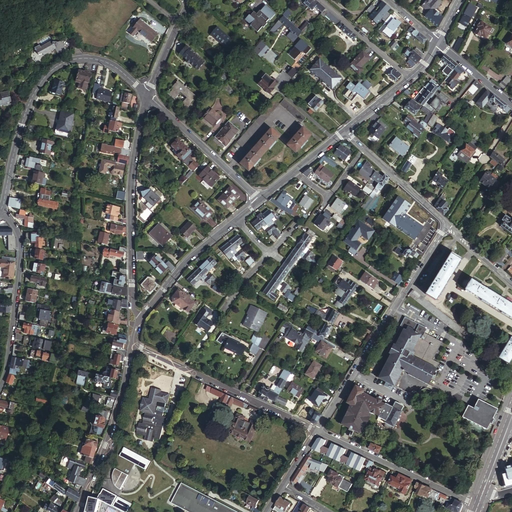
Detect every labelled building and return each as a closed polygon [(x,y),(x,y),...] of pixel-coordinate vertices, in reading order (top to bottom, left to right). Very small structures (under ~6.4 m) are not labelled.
[(316,0),(313,0),(309,6),(313,10),(316,7),(319,3),(316,0)] [(443,1),(441,0),(427,0),(423,5),(430,11),(426,16),(433,21),(440,13),(436,10),(435,8),(436,7),(438,8),(443,1)] [(323,12),(326,9),(319,3),(316,7),(323,12)] [(477,7),(470,3),(462,18),(459,22),(466,26),(469,22),(477,7)] [(395,11),(386,4),(382,9),(388,13),(391,16),(392,15),(395,11)] [(258,33),(275,14),(265,5),(256,14),(253,11),(244,21),(258,33)] [(329,16),(339,25),(342,22),(331,13),(329,16)] [(286,16),(284,15),(280,20),(292,30),(290,32),(297,38),(303,31),(301,29),(294,23),(286,16)] [(392,15),(391,16),(386,21),(389,24),(388,26),(388,25),(383,30),(391,36),(395,31),(394,30),(401,22),(392,15)] [(494,29),(492,27),(488,24),(478,18),(471,28),(475,31),(474,32),(479,36),(480,35),(485,38),(490,32),(492,33),(494,29)] [(140,19),(129,32),(133,35),(138,30),(151,41),(158,33),(140,19)] [(301,29),(303,31),(304,33),(312,25),(308,21),(301,29)] [(353,40),(357,36),(342,22),(339,25),(338,27),(353,40)] [(234,37),(218,24),(212,32),(227,45),(234,37)] [(426,41),(427,40),(411,27),(409,29),(407,31),(423,45),(426,41)] [(41,47),(40,45),(35,48),(39,55),(43,55),(44,56),(56,49),(59,54),(65,50),(61,41),(58,42),(53,42),(52,40),(41,47)] [(187,46),(180,54),(194,66),(201,58),(187,46)] [(412,59),(417,64),(418,63),(420,60),(422,58),(418,53),(415,52),(410,47),(405,54),(412,59)] [(301,69),(305,65),(289,50),(284,55),(301,69)] [(371,56),(365,50),(356,60),(357,61),(353,66),(360,72),(365,67),(363,65),(371,56)] [(454,70),(457,65),(445,55),(443,57),(441,60),(454,70)] [(343,77),(320,57),(310,69),(333,89),(343,77)] [(205,62),(201,58),(194,66),(198,70),(205,62)] [(402,75),(393,67),(392,68),(393,70),(389,75),(396,81),(402,75)] [(92,73),(80,70),(76,82),(81,83),(82,84),(82,81),(88,82),(89,83),(92,73)] [(460,75),(455,72),(446,82),(451,86),(450,88),(453,90),(459,83),(456,80),(460,75)] [(265,80),(264,79),(259,84),(270,93),(274,88),(273,87),(278,81),(274,77),(273,79),(270,76),(269,77),(265,80)] [(501,84),(505,87),(510,80),(506,77),(501,84)] [(64,82),(55,79),(52,91),(61,94),(64,82)] [(367,79),(362,84),(368,89),(372,84),(367,79)] [(86,89),(88,82),(82,81),(82,84),(81,83),(81,85),(79,84),(78,88),(82,89),(82,88),(86,89)] [(197,96),(179,81),(173,88),(175,90),(170,96),(176,101),(182,94),(188,99),(183,105),(189,110),(196,100),(194,99),(197,96)] [(366,98),(371,92),(368,89),(362,84),(362,83),(360,82),(357,85),(352,81),(347,86),(349,88),(345,93),(353,100),(359,92),(366,98)] [(476,81),(467,90),(473,95),(481,86),(476,81)] [(418,103),(422,107),(423,106),(426,103),(427,102),(433,94),(438,88),(435,85),(434,84),(418,103)] [(99,89),(97,99),(109,102),(111,92),(99,89)] [(13,100),(6,92),(2,93),(2,94),(0,94),(0,108),(2,106),(4,105),(5,107),(9,105),(9,104),(13,102),(13,100)] [(123,106),(129,107),(132,95),(122,93),(120,102),(122,102),(122,106),(123,106)] [(436,97),(433,94),(427,102),(430,104),(436,97)] [(316,96),(315,97),(313,95),(307,102),(309,104),(316,111),(323,102),(316,96)] [(506,114),(511,109),(494,95),(490,100),(495,104),(493,106),(497,109),(498,107),(506,114)] [(306,116),(285,97),(280,103),(301,121),(306,116)] [(279,104),(274,99),(262,112),(237,141),(242,145),(279,104)] [(412,99),(409,102),(419,111),(421,107),(412,99)] [(419,111),(409,102),(405,107),(415,115),(419,111)] [(206,111),(217,120),(224,112),(213,103),(206,111)] [(423,106),(434,114),(436,110),(426,103),(423,106),(422,107),(423,106)] [(112,117),(111,120),(117,122),(120,108),(119,107),(113,106),(111,106),(110,109),(112,110),(112,112),(111,112),(110,113),(109,115),(110,117),(112,117)] [(70,112),(63,110),(62,117),(61,116),(58,130),(67,133),(70,119),(69,118),(69,116),(70,112)] [(424,123),(427,125),(433,116),(430,113),(424,123)] [(430,127),(437,116),(434,114),(433,116),(427,125),(430,127)] [(117,122),(111,120),(109,130),(118,133),(119,127),(117,127),(118,122),(117,122)] [(378,139),(388,127),(379,120),(369,132),(378,139)] [(238,130),(228,121),(215,137),(223,143),(227,138),(229,140),(238,130)] [(431,131),(448,142),(451,136),(453,133),(453,131),(448,128),(447,129),(447,130),(442,127),(437,123),(431,131)] [(310,134),(302,126),(286,144),(295,151),(310,134)] [(280,134),(271,127),(241,162),(249,170),(280,134)] [(195,150),(192,147),(190,149),(177,137),(175,140),(175,141),(171,145),(178,152),(177,153),(182,158),(185,160),(195,150)] [(471,137),(468,141),(469,141),(476,147),(479,143),(471,137)] [(401,156),(408,149),(396,138),(389,145),(390,146),(391,145),(396,150),(395,151),(401,156)] [(43,140),(42,146),(41,152),(50,154),(52,145),(54,146),(55,141),(47,139),(44,139),(43,140)] [(116,148),(124,150),(126,142),(118,140),(116,148)] [(474,150),(476,147),(469,141),(466,144),(474,150)] [(474,150),(466,144),(465,143),(460,151),(469,157),(474,150)] [(114,147),(109,146),(109,147),(116,149),(116,152),(115,153),(115,154),(129,158),(130,151),(124,150),(116,148),(114,147)] [(346,149),(341,146),(336,153),(344,159),(346,160),(350,155),(352,153),(352,152),(346,147),(346,149)] [(493,151),(489,157),(499,164),(502,166),(503,166),(505,164),(502,162),(504,159),(493,151)] [(43,159),(29,157),(27,168),(32,170),(33,164),(36,164),(37,161),(42,163),(43,159)] [(329,162),(336,167),(337,165),(338,163),(332,159),(331,160),(329,162)] [(123,176),(125,165),(103,160),(99,172),(106,174),(108,168),(112,168),(112,172),(113,175),(116,176),(117,174),(123,176)] [(200,165),(194,160),(189,166),(195,171),(200,165)] [(405,173),(411,163),(406,160),(401,170),(405,173)] [(367,161),(359,171),(362,173),(362,174),(369,180),(376,171),(371,167),(373,165),(367,161)] [(323,169),(320,166),(316,172),(329,182),(335,173),(326,166),(323,169)] [(219,178),(207,167),(199,175),(212,186),(219,178)] [(480,181),(485,184),(491,175),(490,175),(491,174),(490,173),(491,172),(488,170),(486,172),(486,171),(480,181)] [(41,185),(43,173),(38,172),(33,171),(31,183),(41,185)] [(436,171),(430,179),(437,183),(438,182),(439,183),(439,185),(438,186),(442,188),(447,180),(440,175),(441,174),(436,171)] [(485,184),(490,188),(497,176),(498,176),(494,173),(492,172),(491,174),(490,175),(491,175),(485,184)] [(371,194),(369,196),(372,198),(376,193),(378,194),(390,177),(386,173),(378,183),(375,188),(373,191),(371,194)] [(358,185),(351,179),(345,186),(354,193),(358,188),(356,187),(358,185)] [(373,179),(369,184),(375,188),(378,183),(373,179)] [(236,194),(238,192),(231,186),(219,199),(228,207),(238,197),(236,194)] [(372,190),(366,186),(364,189),(370,194),(372,190)] [(41,188),(40,194),(39,197),(39,199),(37,205),(52,208),(52,210),(54,211),(54,209),(56,209),(58,203),(48,201),(50,192),(45,191),(45,188),(41,188)] [(152,190),(151,191),(150,193),(147,190),(147,189),(141,191),(143,196),(142,197),(142,199),(141,200),(151,210),(161,199),(152,190)] [(124,201),(126,193),(118,191),(116,199),(124,201)] [(283,191),(276,201),(276,202),(283,207),(283,206),(289,198),(285,195),(286,193),(283,191)] [(399,199),(410,208),(397,224),(401,228),(412,214),(415,216),(417,213),(429,223),(434,217),(404,192),(399,199)] [(434,206),(443,215),(448,210),(445,207),(448,204),(444,200),(443,200),(443,199),(445,197),(442,193),(434,206)] [(314,199),(306,194),(300,203),(307,208),(314,199)] [(337,197),(332,205),(340,211),(343,207),(345,209),(348,205),(337,197)] [(283,211),(289,215),(289,214),(291,212),(289,211),(290,210),(288,210),(283,206),(283,207),(276,202),(276,201),(271,198),(268,200),(283,211)] [(214,213),(201,201),(194,209),(207,221),(214,213)] [(116,213),(119,214),(120,208),(107,204),(105,211),(116,213)] [(340,211),(332,205),(331,206),(341,214),(345,209),(343,207),(340,211)] [(262,215),(260,216),(266,224),(269,222),(268,221),(270,219),(273,217),(268,210),(262,215)] [(116,213),(105,211),(104,214),(106,214),(110,215),(109,220),(117,222),(118,218),(115,217),(116,213)] [(315,222),(316,224),(324,229),(328,224),(332,220),(322,213),(315,222)] [(340,222),(347,226),(349,223),(335,213),(333,216),(340,222)] [(24,226),(32,227),(34,218),(17,214),(16,218),(26,220),(24,226)] [(257,230),(262,226),(263,225),(263,226),(266,224),(260,216),(257,218),(251,223),(257,230)] [(511,221),(504,216),(500,222),(502,223),(500,226),(511,234),(511,221)] [(275,234),(277,237),(280,234),(271,224),(272,224),(272,222),(270,219),(268,221),(269,222),(266,224),(268,226),(275,234)] [(197,227),(190,221),(181,231),(187,237),(197,227)] [(361,244),(355,240),(360,233),(367,239),(373,231),(358,221),(355,225),(357,227),(355,230),(353,228),(349,233),(351,234),(349,237),(347,235),(343,241),(356,250),(361,244)] [(160,240),(159,242),(163,245),(168,239),(166,238),(168,237),(171,235),(159,224),(155,228),(157,230),(154,234),(160,240)] [(126,233),(126,227),(118,225),(118,228),(113,227),(111,227),(108,227),(107,230),(113,231),(113,233),(121,234),(121,233),(126,233)] [(273,236),(275,234),(268,226),(265,229),(270,235),(272,234),(273,236)] [(40,242),(40,241),(40,232),(31,232),(31,239),(31,242),(34,242),(40,242)] [(107,244),(109,234),(100,232),(100,234),(98,242),(102,243),(104,244),(107,244)] [(238,233),(230,240),(236,248),(238,246),(238,245),(239,243),(243,240),(238,233)] [(305,233),(295,246),(303,251),(312,238),(305,233)] [(236,248),(230,240),(221,246),(230,257),(233,254),(235,253),(239,258),(240,259),(241,258),(243,260),(245,259),(238,250),(236,248)] [(356,250),(351,246),(348,250),(354,254),(362,245),(361,244),(356,250)] [(404,247),(400,244),(395,252),(401,257),(403,254),(402,254),(405,249),(404,248),(406,247),(404,246),(404,247)] [(414,250),(405,244),(404,246),(406,247),(404,248),(405,249),(402,254),(403,254),(407,257),(409,256),(410,254),(413,255),(416,252),(414,250)] [(295,246),(287,258),(294,263),(300,256),(303,251),(295,246)] [(420,254),(421,255),(423,252),(417,247),(414,250),(416,252),(420,254)] [(506,248),(505,247),(503,250),(507,253),(510,258),(511,255),(511,253),(509,250),(506,248)] [(45,251),(46,249),(42,248),(41,250),(37,249),(35,258),(46,260),(48,251),(45,251)] [(124,253),(119,251),(105,248),(103,255),(110,257),(110,255),(114,256),(121,258),(121,256),(123,257),(124,253)] [(238,250),(245,259),(246,257),(245,255),(246,254),(241,248),(238,250)] [(308,249),(305,253),(314,259),(316,254),(314,253),(308,249)] [(498,265),(502,268),(504,264),(501,261),(507,253),(503,250),(498,256),(494,261),(498,265)] [(305,253),(303,251),(300,256),(308,261),(303,256),(305,253)] [(313,266),(317,261),(314,259),(305,253),(303,256),(308,261),(311,262),(310,264),(313,266)] [(460,259),(450,253),(445,262),(444,262),(442,264),(443,265),(433,282),(432,281),(430,284),(431,285),(426,294),(435,300),(460,259)] [(0,259),(0,276),(11,278),(13,261),(8,260),(9,257),(1,256),(0,259)] [(156,269),(163,261),(156,256),(150,263),(156,269)] [(331,261),(339,266),(342,262),(334,256),(331,261)] [(209,257),(199,267),(206,273),(216,263),(209,257)] [(249,266),(254,262),(250,257),(246,261),(249,266)] [(287,258),(284,261),(291,267),(294,263),(287,258)] [(169,268),(163,261),(156,269),(163,275),(169,268)] [(284,261),(282,265),(289,271),(291,267),(284,261)] [(336,271),(339,266),(331,261),(328,265),(336,271)] [(45,265),(34,262),(32,271),(40,273),(41,274),(43,275),(45,265)] [(282,265),(272,278),(280,283),(289,271),(282,265)] [(206,273),(199,267),(188,278),(194,285),(201,278),(206,273)] [(115,276),(113,284),(118,286),(120,277),(121,275),(122,273),(113,271),(112,276),(115,276)] [(359,280),(372,289),(377,281),(365,272),(359,280)] [(208,275),(215,282),(216,280),(215,279),(216,278),(211,273),(208,275)] [(403,278),(397,273),(394,277),(393,279),(392,279),(399,284),(403,278)] [(46,279),(31,276),(30,281),(40,283),(39,285),(45,287),(46,279)] [(154,284),(154,283),(153,282),(148,278),(142,285),(148,290),(154,284)] [(280,283),(272,278),(263,291),(274,299),(277,295),(274,292),(276,288),(279,290),(280,289),(285,292),(286,290),(288,292),(290,291),(282,285),(280,283)] [(467,285),(465,289),(511,316),(511,303),(503,298),(503,297),(501,295),(500,296),(483,286),(483,285),(481,283),(480,284),(471,279),(469,283),(468,282),(466,284),(467,285)] [(346,292),(351,295),(358,285),(350,280),(349,281),(343,289),(343,290),(346,292)] [(109,293),(111,284),(101,282),(99,291),(109,293)] [(222,287),(229,292),(232,287),(225,282),(223,284),(222,285),(223,286),(222,287)] [(282,285),(290,291),(291,289),(289,287),(290,286),(285,282),(282,285)] [(351,295),(346,292),(346,293),(342,290),(337,287),(334,292),(340,296),(335,305),(340,308),(343,304),(344,305),(351,295)] [(26,301),(35,303),(38,291),(29,289),(26,301)] [(185,294),(182,291),(179,289),(172,297),(173,301),(175,302),(179,305),(188,311),(195,302),(189,298),(190,297),(185,294)] [(413,290),(409,295),(469,341),(473,336),(413,290)] [(290,293),(287,298),(294,302),(297,297),(290,293)] [(127,309),(127,300),(122,299),(122,301),(114,299),(113,301),(109,300),(108,304),(112,305),(111,309),(119,311),(120,308),(127,309)] [(0,316),(1,317),(2,312),(4,312),(4,311),(5,313),(10,313),(11,305),(4,304),(0,303),(0,316)] [(253,342),(258,345),(262,337),(256,334),(262,323),(260,322),(262,319),(263,320),(268,312),(252,304),(248,312),(250,313),(245,324),(255,330),(250,340),(253,342)] [(41,322),(40,326),(48,327),(50,316),(51,312),(48,312),(49,306),(45,305),(44,309),(43,309),(41,322)] [(213,311),(206,306),(194,322),(200,326),(201,325),(208,330),(214,322),(207,317),(210,313),(211,313),(213,311)] [(333,311),(333,310),(329,308),(325,313),(317,309),(315,313),(322,317),(323,316),(324,316),(325,315),(327,316),(327,315),(327,314),(330,309),(333,311)] [(118,319),(119,311),(111,309),(110,314),(108,313),(106,322),(118,324),(119,319),(118,319)] [(339,313),(338,312),(334,310),(333,311),(330,309),(327,314),(327,315),(327,316),(325,315),(324,316),(323,316),(322,317),(332,323),(339,313)] [(442,342),(425,332),(428,328),(420,324),(416,331),(414,334),(407,331),(409,327),(414,330),(418,323),(405,316),(391,343),(392,344),(389,353),(377,377),(397,387),(405,371),(409,373),(409,374),(429,384),(432,377),(436,370),(439,363),(433,360),(442,342)] [(285,321),(279,330),(286,334),(285,336),(298,343),(295,348),(297,349),(297,350),(299,351),(299,350),(302,352),(302,351),(306,346),(300,342),(302,338),(303,338),(305,335),(303,334),(306,329),(304,328),(301,333),(292,328),(293,326),(285,321)] [(323,338),(325,336),(331,326),(325,322),(322,327),(319,333),(320,334),(318,336),(323,338)] [(33,335),(35,326),(24,323),(23,328),(25,329),(24,333),(33,335)] [(116,326),(106,323),(104,327),(106,327),(105,332),(114,334),(116,326)] [(307,325),(304,328),(306,329),(313,333),(315,331),(315,330),(307,325)] [(300,342),(306,346),(310,338),(313,333),(306,329),(303,334),(305,335),(303,338),(302,338),(300,342)] [(313,333),(310,338),(320,343),(323,338),(318,336),(313,333)] [(126,344),(126,339),(118,338),(114,337),(112,345),(117,346),(123,348),(124,343),(126,344)] [(245,345),(230,337),(225,345),(241,354),(245,345)] [(511,337),(511,338),(506,346),(505,346),(504,348),(505,349),(499,358),(509,363),(511,358),(511,337)] [(48,341),(36,338),(35,342),(34,342),(32,347),(46,350),(47,344),(50,345),(50,342),(48,342),(48,341)] [(334,350),(336,346),(323,338),(320,343),(315,351),(326,358),(332,348),(334,350)] [(256,354),(260,347),(253,343),(248,350),(256,354)] [(124,355),(125,350),(122,349),(123,348),(117,346),(115,353),(124,355)] [(41,357),(41,360),(42,360),(45,361),(46,361),(55,364),(56,360),(55,360),(56,354),(54,354),(54,355),(43,352),(41,357)] [(115,354),(115,355),(114,360),(113,365),(114,365),(117,366),(118,366),(121,355),(115,354)] [(17,359),(11,357),(9,368),(14,369),(15,366),(29,369),(31,362),(17,358),(17,359)] [(321,366),(313,361),(304,375),(312,380),(321,366)] [(112,368),(107,367),(106,372),(103,373),(102,376),(110,378),(115,379),(117,371),(112,369),(112,368)] [(289,375),(290,372),(283,368),(278,376),(281,378),(285,380),(289,375)] [(80,371),(79,371),(75,383),(85,386),(89,373),(84,372),(80,371)] [(9,374),(5,382),(10,384),(14,376),(9,374)] [(110,378),(102,376),(96,375),(95,379),(94,379),(93,380),(93,381),(94,382),(95,382),(96,382),(96,381),(102,383),(101,386),(102,388),(107,389),(109,388),(110,383),(109,382),(110,378)] [(260,393),(257,397),(266,401),(267,399),(274,402),(274,401),(277,396),(278,395),(277,395),(282,387),(285,381),(285,380),(281,378),(276,385),(279,387),(278,389),(275,387),(273,391),(268,389),(268,388),(268,387),(267,386),(266,386),(265,387),(264,386),(263,387),(262,386),(261,387),(260,387),(259,388),(259,389),(259,390),(259,391),(258,392),(260,393)] [(302,390),(290,383),(285,391),(296,398),(302,390)] [(224,393),(208,385),(206,388),(212,391),(211,392),(222,397),(224,393)] [(406,392),(395,388),(395,389),(385,385),(385,386),(388,387),(386,391),(404,397),(406,392)] [(163,410),(164,406),(166,402),(167,402),(169,393),(161,391),(161,388),(152,386),(149,397),(144,396),(140,409),(145,411),(142,422),(138,421),(135,432),(144,434),(143,438),(152,440),(153,437),(159,438),(163,422),(165,422),(166,416),(162,414),(163,410)] [(348,403),(349,403),(351,404),(350,407),(348,407),(341,422),(340,423),(349,428),(353,430),(363,434),(371,418),(369,417),(371,412),(375,415),(376,414),(380,416),(379,417),(386,421),(385,422),(386,423),(385,424),(385,426),(386,427),(387,428),(388,429),(389,429),(390,429),(391,429),(392,429),(393,428),(394,426),(395,427),(402,411),(404,406),(396,402),(394,406),(393,407),(386,404),(386,405),(381,403),(382,401),(378,398),(377,401),(363,394),(364,391),(356,387),(354,390),(353,390),(349,399),(350,399),(348,403)] [(224,393),(222,397),(221,400),(232,405),(233,402),(235,398),(224,393)] [(277,396),(274,401),(283,406),(286,402),(277,396)] [(235,398),(233,402),(246,408),(248,404),(235,398)] [(0,400),(0,405),(8,407),(7,412),(12,413),(14,405),(18,406),(18,403),(9,401),(9,402),(0,400)] [(470,404),(464,418),(488,430),(491,422),(493,423),(496,418),(494,417),(498,408),(481,400),(477,408),(470,404)] [(314,411),(315,411),(318,413),(319,411),(321,412),(322,410),(320,409),(322,406),(319,404),(317,406),(316,405),(313,409),(315,410),(314,411)] [(307,416),(306,420),(313,423),(316,422),(320,415),(318,413),(315,411),(312,417),(310,415),(309,417),(307,416)] [(245,417),(238,414),(230,432),(237,435),(237,438),(242,440),(244,439),(250,441),(259,423),(252,420),(250,424),(243,420),(245,417)] [(103,419),(95,417),(93,425),(102,428),(104,423),(102,423),(103,419)] [(6,440),(10,429),(2,426),(2,427),(0,425),(0,438),(2,439),(0,443),(0,447),(2,448),(4,443),(5,444),(6,441),(6,440)] [(85,445),(95,448),(97,442),(92,441),(87,439),(86,439),(85,443),(85,445)] [(366,443),(364,447),(378,453),(380,447),(370,443),(370,445),(366,443)] [(84,462),(90,464),(92,458),(95,448),(85,445),(84,446),(83,446),(80,455),(85,456),(84,462)] [(150,460),(124,447),(120,455),(145,468),(150,460)] [(292,479),(298,483),(299,484),(302,479),(301,479),(303,475),(302,474),(312,458),(310,457),(313,453),(310,452),(292,479)] [(70,458),(63,456),(59,465),(66,467),(70,458)] [(70,458),(66,467),(73,470),(68,481),(73,483),(75,477),(78,478),(75,484),(82,487),(85,480),(77,476),(81,468),(70,463),(72,459),(70,458)] [(86,464),(72,459),(70,463),(81,468),(84,469),(86,464)] [(366,466),(368,467),(371,468),(370,470),(369,470),(368,470),(367,471),(367,472),(367,473),(367,474),(368,474),(366,479),(367,480),(367,481),(371,483),(371,482),(379,486),(382,481),(383,482),(384,479),(383,478),(386,472),(380,469),(379,470),(371,466),(373,462),(369,460),(366,466)] [(331,469),(328,474),(331,476),(330,477),(329,480),(339,486),(339,485),(343,477),(344,475),(339,473),(331,469)] [(128,474),(122,471),(115,485),(116,486),(116,487),(118,488),(120,489),(128,474)] [(412,479),(399,473),(398,475),(396,474),(395,476),(392,475),(389,482),(401,488),(400,490),(406,493),(412,479)] [(352,482),(343,477),(339,485),(348,490),(352,482)] [(61,487),(55,483),(49,479),(46,483),(58,491),(61,487)] [(417,481),(415,487),(418,489),(416,493),(422,496),(423,493),(436,500),(438,496),(440,492),(417,481)] [(239,511),(181,482),(171,502),(189,511),(239,511)] [(66,495),(67,491),(62,488),(61,487),(58,491),(65,496),(66,495)] [(77,501),(80,495),(69,488),(67,491),(66,495),(77,501)] [(103,489),(101,494),(114,501),(117,496),(103,489)] [(440,492),(438,496),(445,500),(447,495),(440,492)] [(101,494),(100,493),(97,498),(90,496),(86,511),(96,511),(97,510),(100,499),(111,506),(114,501),(101,494)] [(116,501),(129,508),(131,503),(118,496),(116,501)] [(256,508),(260,500),(252,496),(248,504),(256,508)] [(281,497),(274,508),(279,511),(285,511),(291,503),(281,497)] [(446,507),(457,511),(459,511),(462,505),(462,502),(451,497),(446,507)] [(123,511),(126,511),(129,508),(116,501),(113,506),(123,511)] [(296,511),(302,502),(300,501),(293,511),(296,511)] [(296,511),(299,511),(301,509),(304,503),(302,502),(296,511)] [(52,504),(51,503),(50,506),(47,504),(45,510),(49,511),(57,511),(59,508),(52,504)] [(307,511),(311,507),(304,503),(301,509),(302,510),(303,510),(301,511),(307,511)]
